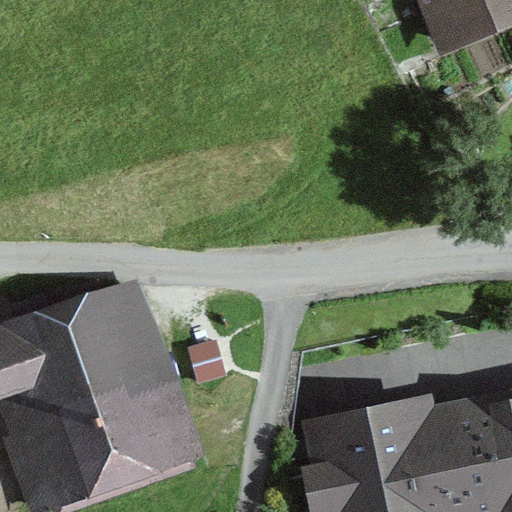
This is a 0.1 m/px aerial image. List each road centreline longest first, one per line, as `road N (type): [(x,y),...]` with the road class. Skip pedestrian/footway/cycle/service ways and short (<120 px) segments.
road 1 (residential): [(280,272),(0,262)]
road 2 (unclassified): [(280,272),(240,511)]
road 3 (residential): [(503,251),(280,272)]
